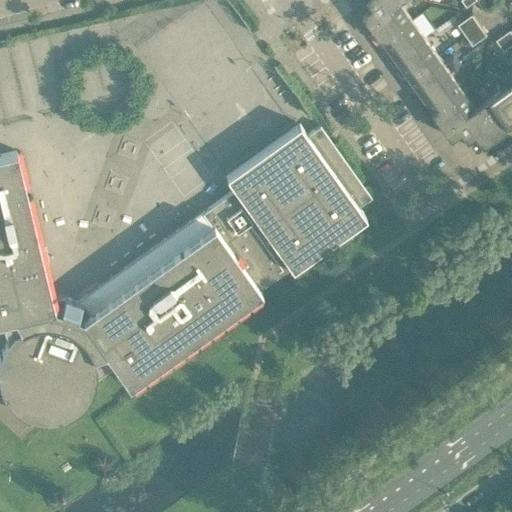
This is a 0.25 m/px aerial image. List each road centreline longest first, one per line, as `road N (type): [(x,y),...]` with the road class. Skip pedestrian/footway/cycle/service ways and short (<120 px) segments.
road 1 (residential): [(293,0),(428,187),(459,189),(511,156)]
road 2 (secondary): [(511,416),(378,511)]
